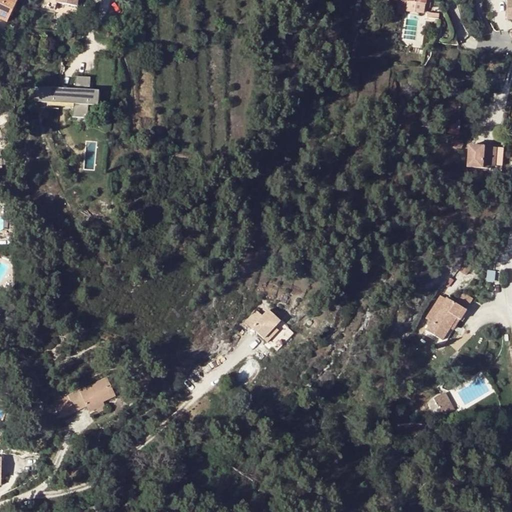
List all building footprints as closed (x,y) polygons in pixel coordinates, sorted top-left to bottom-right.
[(17,0),(0,0),(0,19),(7,23),(17,0)] [(56,0),(44,0),(43,7),(54,10),(56,3),(56,0)] [(404,15),(407,1),(401,0),(398,0),(396,14),(404,15)] [(87,79),(72,77),(71,90),(68,111),(68,117),(83,119),(84,106),(87,79)] [(57,88),(32,85),(29,106),(54,109),(57,88)] [(71,90),(57,88),(54,109),(68,111),(71,90)] [(95,92),(86,91),(84,106),(94,107),(95,92)] [(460,120),(451,119),(449,132),(458,133),(460,120)] [(496,148),(484,147),(483,164),(495,165),(496,148)] [(504,148),(496,148),(495,165),(503,165),(504,148)] [(442,341),(449,329),(456,319),(459,321),(466,310),(446,298),(426,331),(442,341)] [(263,339),(274,327),(280,321),(268,310),(262,316),(252,307),(241,319),(263,339)] [(452,331),(459,321),(456,319),(449,329),(452,331)] [(278,331),(274,327),(263,339),(267,343),(278,331)] [(54,402),(62,417),(86,405),(88,408),(103,401),(116,395),(107,377),(54,402)] [(434,399),(436,401),(439,408),(449,403),(444,394),(434,399)] [(105,405),(103,401),(88,408),(90,412),(105,405)] [(453,411),(449,403),(439,408),(436,401),(429,405),(436,417),(443,414),(443,416),(453,411)]
